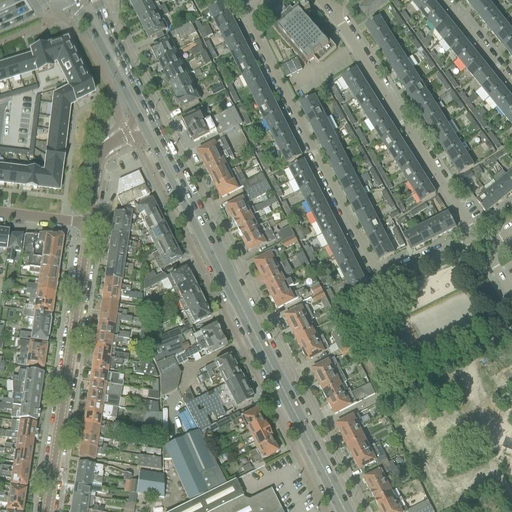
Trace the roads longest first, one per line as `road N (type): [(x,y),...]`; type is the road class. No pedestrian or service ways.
road 1 (residential): [(475,236),(380,279),(253,37),(246,13),(256,0)]
road 2 (primary): [(344,511),(185,198)]
road 3 (tertiary): [(46,511),(88,224)]
road 4 (residential): [(475,236),(329,11)]
road 5 (primary): [(185,198),(95,0)]
road 6 (primary): [(67,0),(141,125)]
road 7 (tertiary): [(88,224),(100,154),(141,125)]
